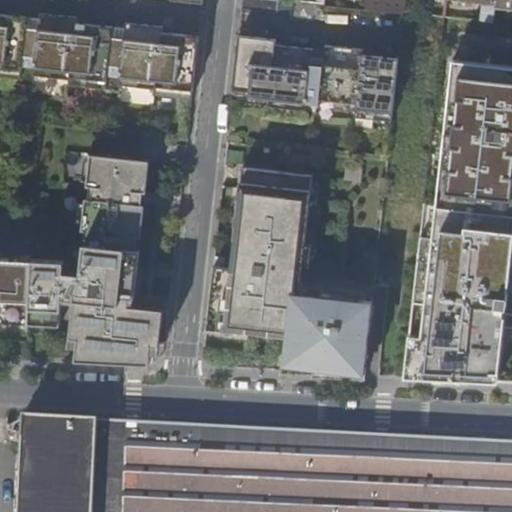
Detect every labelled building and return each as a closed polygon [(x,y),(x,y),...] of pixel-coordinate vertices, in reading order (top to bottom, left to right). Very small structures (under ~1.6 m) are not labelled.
[(365,0),(364,8),(404,12),(404,7),(404,0),(365,0)] [(463,0),(463,4),(470,4),(470,0),(476,0),(483,1),(480,21),(491,22),(492,16),(493,6),(494,1),(495,0),(494,0),(463,0)] [(511,8),(511,0),(494,0),(495,0),(494,1),(493,6),(511,8)] [(71,84),(108,88),(114,44),(112,44),(113,27),(115,27),(116,26),(97,23),(97,26),(79,24),(80,17),(61,14),(61,16),(43,15),(43,12),(42,12),(36,75),(72,78),(71,84)] [(0,75),(23,78),(29,34),(26,34),(28,18),(30,18),(30,16),(12,14),(12,16),(0,14),(0,75)] [(126,21),(121,84),(157,88),(156,93),(192,97),(199,35),(180,33),(180,35),(162,33),(163,25),(145,23),(145,25),(127,23),(127,21),(126,21)] [(239,37),(232,97),(268,101),(267,107),(304,111),(306,100),(304,100),(306,78),(308,78),(311,49),(312,49),(312,48),(292,47),(292,49),(274,48),(275,39),(258,38),(257,41),(240,40),(240,37),(239,37)] [(327,45),(319,107),(356,111),(355,117),(393,121),(400,58),(381,56),(381,60),(363,58),(364,48),(345,47),(345,50),(327,49),(328,45),(327,45)] [(511,328),(511,317),(505,315),(511,248),(511,65),(454,59),(437,204),(424,203),(405,375),(498,381),(504,325),(511,328)] [(150,160),(90,153),(87,185),(127,188),(127,190),(143,192),(143,190),(147,191),(150,160)] [(312,178),(242,170),(230,271),(213,269),(206,332),(234,334),(234,331),(284,333),(282,369),(364,374),(373,300),(355,298),(355,296),(322,292),(321,295),(306,293),(291,279),(292,271),(301,272),(312,178)] [(127,188),(87,185),(86,197),(142,202),(143,192),(127,190),(127,188)] [(145,203),(86,197),(82,228),(86,229),(81,272),(77,271),(75,290),(133,295),(136,296),(141,247),(138,247),(139,233),(142,234),(145,203)] [(32,259),(0,257),(0,319),(28,322),(32,259)] [(32,259),(28,322),(61,323),(64,260),(32,259)] [(133,295),(75,290),(74,297),(132,302),(133,295)] [(78,322),(77,337),(76,359),(149,363),(150,344),(158,345),(159,305),(132,302),(74,297),(71,325),(72,325),(72,322),(78,322)] [(511,511),(511,440),(27,415),(21,511),(511,511)]
